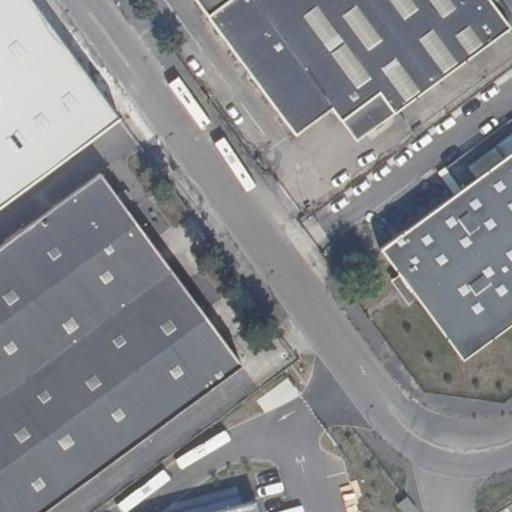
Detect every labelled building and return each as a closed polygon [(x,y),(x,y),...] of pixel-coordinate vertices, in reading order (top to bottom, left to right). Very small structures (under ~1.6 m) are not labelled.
[(229,0),(189,0),(203,20),(229,0)] [(379,93),(394,113),(510,27),(489,0),(229,0),(203,20),(290,138),(332,109),(341,120),(379,93)] [(356,142),(394,113),(379,93),(341,120),(356,142)] [(0,95),(0,134),(19,121),(0,95)] [(511,152),(381,250),(462,361),(511,323),(511,152)] [(0,511),(44,511),(243,366),(100,174),(0,247),(0,511)]
